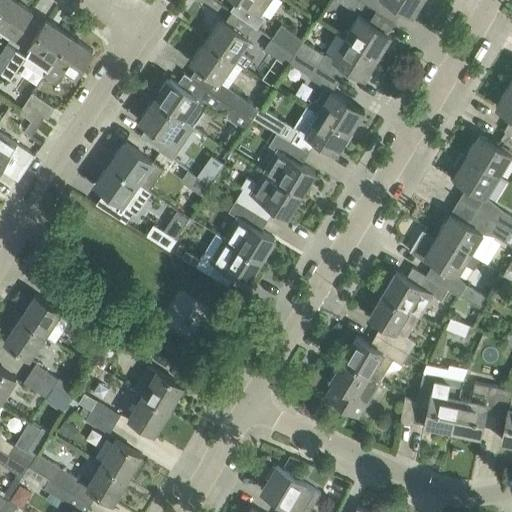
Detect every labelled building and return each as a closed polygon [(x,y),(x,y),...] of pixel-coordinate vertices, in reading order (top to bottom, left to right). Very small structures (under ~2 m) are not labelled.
[(18,0),(4,0),(0,7),(0,26),(15,36),(32,9),(18,0)] [(271,0),(237,0),(231,9),(256,26),(263,16),(261,15),(271,0)] [(400,6),(413,15),(421,0),(371,0),(395,15),(400,6)] [(358,14),(346,34),(379,55),(391,35),(358,14)] [(49,66),(53,60),(70,34),(47,19),(26,51),(49,66)] [(248,37),(222,19),(207,40),(233,58),(247,68),(254,58),(240,48),(248,37)] [(281,22),(272,36),(295,51),(302,40),(304,37),(281,22)] [(93,49),(70,34),(53,60),(49,66),(44,73),(57,82),(66,68),(76,75),(93,49)] [(365,77),(379,55),(346,34),(332,57),(365,77)] [(287,63),(289,61),(295,51),(272,36),(265,47),(287,63)] [(233,58),(207,40),(192,61),(219,79),(233,58)] [(325,54),(302,40),(295,51),(318,65),(325,54)] [(0,72),(2,74),(17,50),(6,44),(0,52),(0,72)] [(26,56),(17,50),(2,74),(10,79),(26,56)] [(318,109),(351,130),(363,110),(332,91),(340,78),(318,65),(310,77),(325,86),(317,98),(312,99),(309,104),(318,109)] [(236,107),(216,94),(185,72),(184,73),(185,73),(178,83),(171,78),(156,99),(193,125),(208,104),(218,111),(236,107)] [(224,83),(216,94),(236,107),(237,108),(252,118),(253,116),(259,108),(228,86),(224,83)] [(511,115),(511,86),(509,85),(496,106),(511,115)] [(18,112),(31,120),(25,130),(32,135),(45,114),(48,117),(55,107),(32,91),(18,112)] [(193,125),(156,99),(141,120),(170,140),(178,130),(186,136),(193,125)] [(253,116),(275,130),(291,140),(297,129),(260,105),(259,107),(259,108),(253,116)] [(337,152),(351,130),(318,109),(304,132),(337,152)] [(0,168),(5,160),(15,167),(27,148),(0,130),(0,168)] [(291,140),(275,130),(267,142),(280,150),(268,172),(302,192),(315,171),(294,158),(301,146),(291,140)] [(479,133),(467,154),(499,174),(511,153),(479,133)] [(126,142),(112,162),(151,189),(164,170),(126,142)] [(461,153),(453,166),(458,168),(453,176),(467,184),(486,195),(499,174),(467,154),(466,155),(461,152),(461,153)] [(114,214),(127,223),(151,189),(112,162),(96,184),(123,202),(114,214)] [(203,194),(210,183),(188,168),(181,179),(203,194)] [(245,187),(238,199),(260,213),(267,202),(288,215),(302,192),(268,172),(266,175),(257,170),(247,188),(245,187)] [(239,217),(226,237),(261,260),(275,237),(253,224),(260,213),(238,199),(230,211),(239,217)] [(450,212),(437,233),(470,253),(483,232),(450,212)] [(511,215),(508,213),(502,223),(511,229),(511,215)] [(511,229),(502,223),(495,235),(496,235),(511,245),(511,229)] [(153,224),(146,234),(169,248),(176,237),(153,224)] [(422,229),(409,250),(426,260),(429,257),(457,274),(465,262),(474,267),(479,259),(470,253),(437,233),(435,237),(422,229)] [(248,282),(261,260),(226,237),(213,260),(210,257),(203,269),(220,279),(226,268),(248,282)] [(396,270),(382,293),(419,315),(432,293),(436,295),(441,299),(448,288),(448,287),(425,274),(413,266),(412,267),(406,276),(396,270)] [(466,283),(459,295),(477,305),(483,309),(489,297),(484,294),(466,283)] [(382,293),(369,315),(391,328),(385,338),(408,352),(415,341),(406,335),(419,315),(382,293)] [(20,317),(46,334),(55,341),(71,318),(61,311),(35,294),(20,317)] [(72,310),(112,336),(118,326),(78,301),(72,310)] [(46,334),(20,317),(4,339),(30,357),(46,334)] [(135,351),(135,350),(141,341),(118,326),(112,336),(95,362),(103,367),(120,341),(135,351)] [(357,335),(343,358),(375,376),(380,379),(387,368),(400,366),(408,352),(385,338),(379,348),(357,335)] [(334,381),(326,395),(353,412),(375,376),(343,358),(330,379),(334,381)] [(73,397),(77,389),(59,378),(36,363),(30,372),(72,399),(73,397)] [(0,366),(0,399),(1,400),(16,377),(0,366)] [(157,369),(143,393),(169,409),(184,385),(157,369)] [(423,371),(419,395),(430,397),(425,423),(452,429),(458,397),(445,394),(449,376),(423,371)] [(63,412),(72,399),(30,372),(24,381),(47,396),(45,400),(63,412)] [(485,408),(497,411),(501,387),(473,381),(469,399),(458,397),(452,429),(480,434),(485,408)] [(502,439),(511,440),(511,389),(501,387),(497,411),(508,413),(502,439)] [(73,397),(91,409),(115,423),(120,415),(78,388),(77,389),(73,397)] [(155,432),(169,409),(143,393),(128,416),(155,432)] [(413,424),(418,397),(406,394),(400,421),(413,424)] [(109,432),(115,423),(91,409),(85,418),(109,432)] [(0,446),(9,453),(23,462),(29,466),(36,453),(50,432),(36,423),(20,447),(0,433),(0,446)] [(115,438),(101,462),(128,478),(142,454),(115,438)] [(23,462),(9,453),(0,446),(0,461),(17,472),(23,462)] [(114,501),(128,478),(101,462),(88,484),(36,453),(29,466),(73,492),(90,502),(96,491),(114,501)] [(311,511),(309,511),(315,502),(299,493),(305,482),(277,464),(262,489),(285,502),(279,511),(311,511)] [(23,475),(27,477),(68,502),(73,492),(29,466),(23,475)] [(0,472),(0,481),(8,487),(15,476),(3,468),(0,472)] [(0,511),(12,511),(17,504),(8,498),(0,510),(0,511)]
